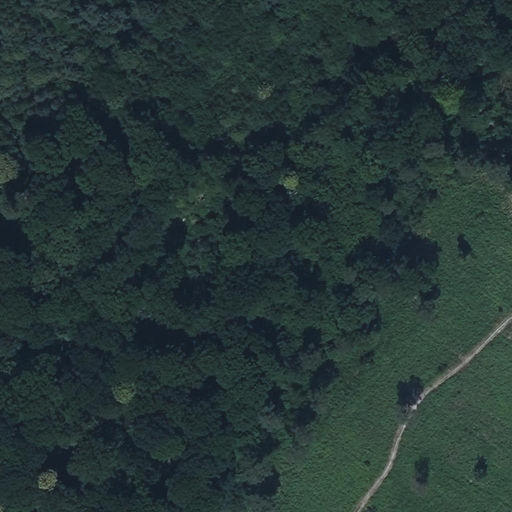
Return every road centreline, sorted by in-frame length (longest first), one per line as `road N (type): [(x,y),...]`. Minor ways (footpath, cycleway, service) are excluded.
road 1 (track): [(474,0),(242,511)]
road 2 (track): [(130,0),(127,21),(31,155)]
